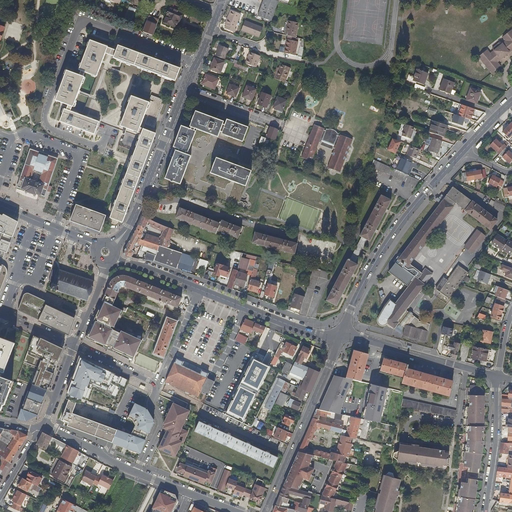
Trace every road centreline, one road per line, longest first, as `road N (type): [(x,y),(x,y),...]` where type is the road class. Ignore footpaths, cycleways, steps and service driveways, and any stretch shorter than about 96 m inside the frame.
road 1 (secondary): [(340,335),(397,227),(464,149)]
road 2 (tertiary): [(265,511),(340,335)]
road 3 (tertiary): [(497,376),(340,335)]
road 4 (secondary): [(129,228),(183,90)]
road 5 (secondary): [(200,290),(317,334),(340,335)]
road 6 (residential): [(497,376),(484,511)]
